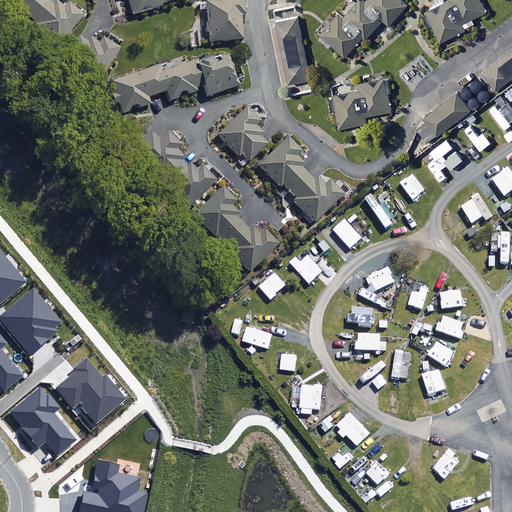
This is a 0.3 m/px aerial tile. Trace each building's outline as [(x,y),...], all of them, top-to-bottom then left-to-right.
[(61,0),(59,0),(52,8),(43,0),(0,0),(0,1),(18,17),(20,13),(36,27),(34,30),(55,48),(82,18),(61,0)] [(125,0),(130,17),(159,10),(158,7),(183,0),(125,0)] [(388,26),(407,6),(400,0),(367,0),(365,3),(361,0),(359,0),(342,19),(334,12),(314,34),(328,48),(331,45),(344,57),(362,38),(364,40),(382,20),(388,26)] [(486,12),(480,0),(432,0),(421,5),(440,42),(474,24),(472,19),(486,12)] [(241,2),(197,4),(199,26),(195,26),(197,45),(240,42),(238,18),(242,18),(241,2)] [(311,89),(297,18),(275,23),(290,93),(311,89)] [(97,85),(117,50),(94,36),(90,43),(80,36),(63,64),(97,85)] [(511,48),(482,72),(496,90),(511,77),(511,48)] [(234,81),(243,78),(238,63),(229,66),(224,53),(160,74),(157,68),(109,85),(120,118),(128,115),(129,112),(132,109),(136,110),(138,111),(148,108),(145,100),(164,93),(167,103),(176,100),(177,98),(180,96),(184,95),(187,97),(196,94),(195,91),(201,88),(205,99),(236,89),(234,81)] [(363,77),(365,86),(331,94),(338,128),(366,122),(365,117),(391,111),(383,73),(363,77)] [(457,94),(413,126),(425,143),(469,111),(457,94)] [(245,110),(215,136),(237,160),(240,157),(246,164),(265,147),(250,131),(258,124),(245,110)] [(201,167),(191,176),(179,163),(184,159),(176,150),(179,147),(167,133),(156,142),(151,136),(132,153),(158,183),(161,180),(164,184),(161,187),(183,211),(215,182),(201,167)] [(312,225),(341,196),(326,181),(322,185),(317,180),(313,184),(298,169),(302,165),(295,157),(299,154),(285,140),(256,168),(277,189),(280,187),(293,200),(291,203),(312,225)] [(257,224),(247,233),(234,218),(237,216),(229,208),(234,203),(222,190),(193,216),(246,274),(277,246),(257,224)] [(0,304),(27,282),(0,249),(0,304)] [(0,315),(0,318),(31,355),(58,332),(55,328),(63,322),(34,287),(0,315)] [(70,342),(73,346),(81,338),(78,334),(70,342)] [(0,385),(4,390),(23,375),(0,349),(7,343),(0,335),(0,385)] [(103,376),(86,357),(73,368),(76,371),(56,389),(74,409),(80,404),(97,424),(127,399),(105,374),(103,376)] [(46,441),(57,455),(76,439),(54,413),(60,408),(49,394),(46,395),(40,388),(11,413),(23,427),(21,428),(38,448),(46,441)] [(83,490),(78,511),(142,511),(146,493),(138,491),(141,478),(118,473),(119,466),(98,461),(92,488),(98,490),(97,494),(83,490)]
